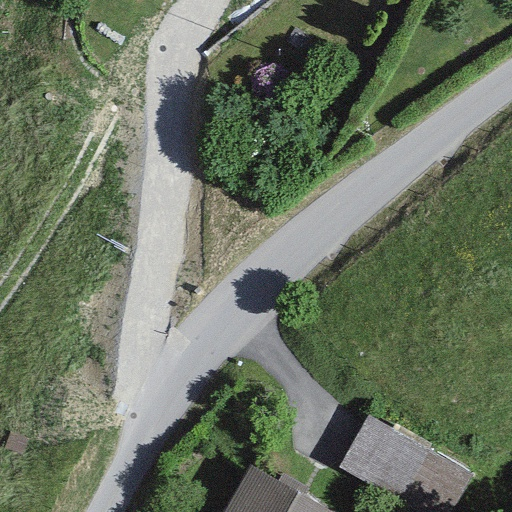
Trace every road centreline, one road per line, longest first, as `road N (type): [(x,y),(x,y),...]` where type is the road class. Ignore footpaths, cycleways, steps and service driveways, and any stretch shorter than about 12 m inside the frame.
road 1 (unclassified): [(511,80),(351,200),(275,272),(180,390),(106,511)]
road 2 (track): [(0,291),(114,113),(176,66)]
